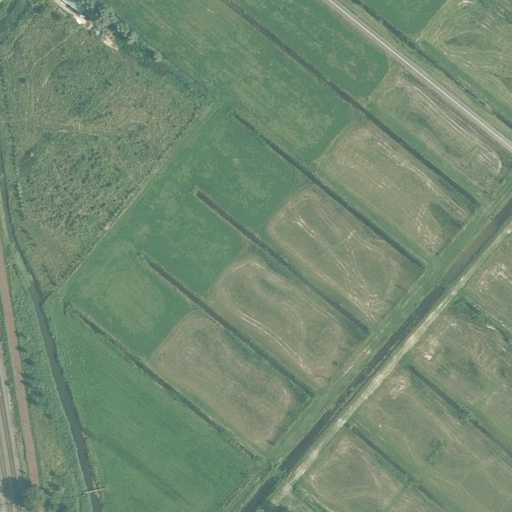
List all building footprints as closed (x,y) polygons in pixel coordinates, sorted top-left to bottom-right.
[(89,2),(85,0),(66,0),(81,12),(85,7),(92,13),(95,10),(88,4),(89,2)] [(44,17),(54,24),(62,15),(52,7),(44,17)] [(74,119),(40,161),(56,165),(61,204),(67,196),(66,202),(95,226),(88,234),(87,224),(81,220),(74,229),(66,222),(68,220),(64,220),(66,210),(53,226),(41,223),(82,256),(153,167),(152,156),(122,150),(114,66),(125,75),(133,65),(98,37),(60,41),(95,69),(98,97),(82,94),(68,82),(53,101),(74,119)] [(187,98),(193,89),(167,69),(160,77),(187,98)] [(20,206),(34,217),(42,208),(27,197),(20,206)]
